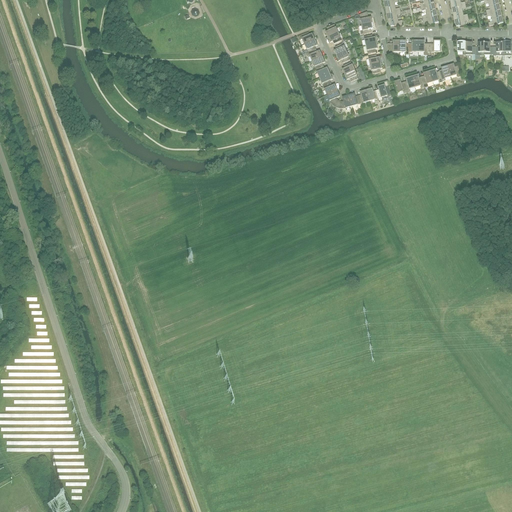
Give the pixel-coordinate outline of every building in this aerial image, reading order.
[(395,6),(394,2),(398,2),(397,0),(395,0),(384,2),(385,9),(395,6)] [(461,5),(460,0),(450,3),(452,9),(466,6),(465,4),(461,5)] [(436,11),(435,4),(421,7),(421,9),(425,9),(426,13),(436,11)] [(501,11),(499,5),(489,7),(490,11),(486,12),(487,14),(501,11)] [(396,11),(395,6),(385,9),(386,15),(400,12),(400,10),(396,11)] [(463,13),(462,9),(466,8),(466,6),(452,9),(453,15),(463,13)] [(437,17),(436,11),(426,13),(427,17),(423,18),(423,20),(437,17)] [(502,17),(501,11),(487,14),(487,16),(491,15),(492,19),(502,17)] [(372,24),(371,18),(369,19),(367,12),(359,15),(362,26),(372,24)] [(398,19),(397,15),(401,14),(400,12),(386,15),(388,21),(398,19)] [(464,17),(463,13),(453,15),(454,21),(468,18),(468,16),(464,17)] [(149,23),(149,24),(150,25),(152,26),(153,26),(154,26),(156,25),(157,24),(157,23),(158,22),(157,20),(157,19),(155,18),(154,17),(152,17),(151,18),(150,19),(149,20),(149,22),(149,23)] [(439,23),(437,17),(423,20),(424,22),(428,21),(429,25),(439,23)] [(503,24),(502,17),(492,19),(493,23),(489,24),(489,27),(503,24)] [(466,25),(465,21),(469,20),(468,18),(454,21),(456,27),(466,25)] [(399,23),(398,19),(388,21),(389,27),(403,24),(403,22),(399,23)] [(371,30),(373,29),(372,24),(362,26),(363,31),(360,32),(361,35),(364,35),(372,33),(371,30)] [(338,34),(335,25),(327,28),(328,32),(326,33),(328,38),(338,34)] [(315,40),(312,35),(310,36),(309,33),(298,37),(300,41),(302,40),(305,45),(315,40)] [(342,42),(338,34),(328,38),(331,43),(333,42),(334,45),(342,42)] [(377,44),(375,38),(373,39),(372,35),(364,37),(366,46),(377,44)] [(305,45),(307,50),(302,52),(303,55),(306,54),(316,50),(315,47),(317,46),(315,40),(305,45)] [(400,53),(400,42),(394,42),(394,44),(387,44),(389,53),(400,53)] [(409,53),(409,44),(406,44),(406,42),(400,42),(400,53),(406,53),(405,55),(409,55),(409,53)] [(418,53),(418,42),(412,42),(412,44),(409,44),(409,53),(418,53)] [(428,56),(428,53),(428,44),(425,44),(425,42),(418,42),(418,53),(424,53),(424,56),(428,56)] [(442,52),(441,47),(440,47),(440,42),(434,42),(434,44),(428,44),(428,53),(440,53),(440,52),(442,52)] [(466,55),(466,53),(466,43),(465,42),(464,42),(463,42),(462,42),(460,42),(459,42),(458,42),(457,43),(457,52),(463,52),(463,55),(466,55)] [(472,49),(472,42),(466,42),(466,43),(466,53),(466,55),(472,55),(475,55),(475,49),(472,49)] [(511,45),(511,46),(511,43),(511,42),(510,42),(509,42),(507,42),(506,42),(504,42),(503,42),(502,43),(502,44),(502,53),(502,54),(502,56),(511,56),(511,53),(511,45)] [(347,52),(343,44),(335,47),(337,50),(334,51),(337,57),(347,52)] [(375,50),(378,49),(377,44),(366,46),(368,55),(376,53),(375,50)] [(484,56),(484,55),(484,44),(478,44),(478,49),(475,49),(475,55),(475,56),(484,56)] [(490,49),(490,44),(484,44),(484,55),(493,55),(493,49),(490,49)] [(502,44),(496,44),(496,49),(493,49),(493,55),(493,56),(502,56),(502,54),(502,53),(502,44)] [(322,57),(320,52),(317,53),(316,50),(306,54),(307,58),(310,57),(312,62),(322,57)] [(350,60),(347,52),(337,57),(339,62),(341,61),(342,64),(350,60)] [(381,64),(380,58),(377,59),(377,55),(368,57),(370,66),(381,64)] [(324,67),(323,64),(325,63),(322,57),(312,62),(315,69),(316,70),(324,67)] [(355,71),(351,63),(343,66),(345,69),(343,70),(345,75),(355,71)] [(380,70),(382,69),(381,64),(370,66),(372,75),(380,73),(380,70)] [(449,72),(451,78),(457,76),(457,77),(458,78),(461,77),(458,66),(455,67),(454,65),(448,67),(449,72)] [(330,74),(327,69),(325,70),(324,67),(316,70),(320,79),(330,74)] [(451,78),(449,72),(448,67),(442,69),(442,71),(439,72),(440,75),(443,83),(446,82),(445,79),(451,78)] [(443,83),(440,75),(439,72),(437,73),(436,70),(430,72),(431,78),(433,83),(439,81),(439,84),(443,83)] [(358,79),(355,71),(345,75),(347,81),(349,80),(351,83),(358,79)] [(424,86),(425,88),(428,87),(428,85),(433,83),(431,78),(430,72),(424,74),(425,76),(422,77),(423,80),(424,86)] [(331,84),(330,81),(332,80),(330,74),(320,79),(323,87),(325,87),(331,84)] [(424,86),(423,80),(422,77),(419,78),(418,76),(412,78),(414,83),(415,88),(421,87),(421,89),(425,88),(424,86)] [(415,88),(414,83),(412,78),(406,79),(407,82),(404,83),(405,86),(407,93),(410,92),(410,90),(415,88)] [(407,93),(405,86),(404,83),(401,84),(400,81),(394,83),(398,96),(404,94),(407,93)] [(337,91),(335,86),(332,87),(331,84),(325,87),(323,87),(327,96),(329,95),(337,91)] [(388,96),(384,86),(378,88),(379,90),(376,91),(378,99),(380,103),(382,102),(383,101),(382,98),(388,96)] [(370,102),(378,99),(376,91),(373,92),(372,89),(366,91),(370,102)] [(337,99),(340,97),(337,91),(329,95),(327,96),(330,102),(330,103),(331,104),(332,105),(333,106),(334,106),(335,107),(336,108),(337,106),(340,101),(339,101),(338,100),(337,99)] [(361,105),(370,102),(366,91),(360,93),(361,95),(358,96),(361,105)] [(352,107),(361,105),(358,96),(355,97),(355,95),(349,96),(352,107)] [(350,108),(352,107),(349,96),(343,98),(344,102),(343,102),(341,102),(340,102),(340,101),(337,106),(336,108),(338,109),(339,109),(340,109),(341,109),(342,109),(343,109),(345,109),(346,109),(346,111),(347,111),(350,110),(351,109),(350,108)] [(378,279),(380,285),(389,282),(387,276),(378,279)]
